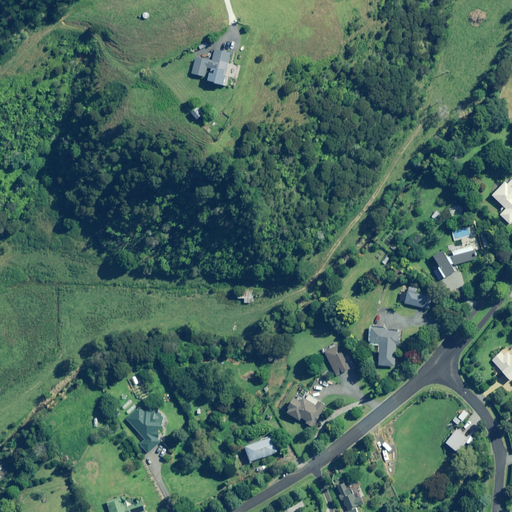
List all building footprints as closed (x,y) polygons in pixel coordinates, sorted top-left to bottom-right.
[(226,75),(231,53),(216,49),(213,61),(196,57),(192,73),(206,77),(208,67),(211,68),(208,80),(227,85),(230,76),(226,75)] [(195,118),(201,112),(195,106),(189,112),(195,118)] [(503,217),(500,221),(505,226),(508,222),(510,224),(511,221),(511,179),(508,184),(506,182),(493,195),(507,208),(501,215),(503,217)] [(461,211),(464,210),(461,203),(449,209),(454,219),(463,215),(461,211)] [(436,221),(441,215),(436,211),(431,217),(436,221)] [(455,264),(477,259),(473,245),(452,251),(455,264)] [(446,277),(456,272),(444,251),(434,257),(446,277)] [(429,309),(432,297),(408,292),(405,303),(429,309)] [(389,331),(389,329),(372,328),(371,345),(379,345),(378,366),(395,367),(397,345),(399,345),(400,332),(389,331)] [(337,376),(350,369),(339,345),(325,352),(337,376)] [(511,354),(511,355),(508,352),(504,355),(501,352),(492,360),(511,380),(511,354)] [(302,418),(306,420),(305,422),(313,427),(327,406),(319,401),(317,406),(304,398),(301,402),(295,398),(287,411),(291,413),(290,414),(300,421),(302,418)] [(148,409),(145,412),(141,407),(138,409),(136,407),(133,410),(135,412),(127,419),(146,439),(140,444),(148,453),(161,441),(159,439),(160,430),(163,426),(158,421),(161,419),(155,412),(152,414),(148,409)] [(250,462),(278,452),(272,437),(245,447),(250,462)] [(353,489),(347,490),(346,482),(338,484),(342,499),(344,498),(347,511),(346,511),(345,511),(357,511),(357,506),(364,504),(361,491),(354,493),(353,489)] [(146,511),(144,502),(128,506),(125,497),(108,502),(110,511),(146,511)]
